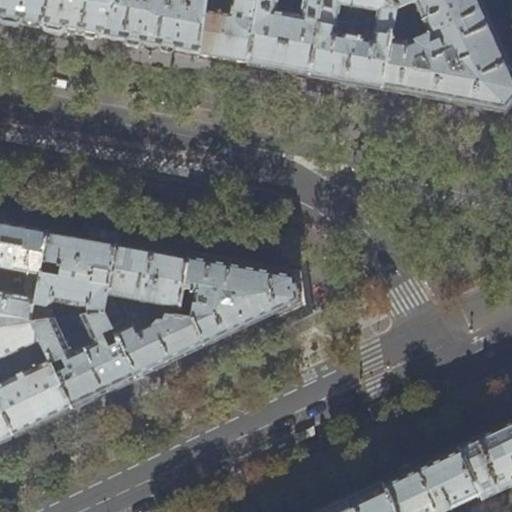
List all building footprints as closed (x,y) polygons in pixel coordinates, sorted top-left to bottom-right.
[(0,0),(0,20),(40,28),(46,0),(0,0)] [(46,0),(40,28),(69,33),(101,38),(107,0),(46,0)] [(134,44),(198,56),(205,0),(107,0),(101,38),(134,44)] [(246,65),(257,0),(231,0),(230,9),(225,8),(224,15),(215,13),(216,0),(205,0),(198,56),(218,60),(246,65)] [(257,0),(246,65),(278,71),(308,76),(322,0),(257,0)] [(381,89),(395,10),(381,0),(322,0),(308,76),(310,76),(333,81),(344,83),(381,89)] [(395,10),(381,89),(436,99),(505,112),(511,102),(511,73),(486,15),(478,0),(419,0),(414,3),(428,35),(406,45),(408,29),(403,29),(408,5),(395,10)] [(414,3),(419,0),(381,0),(395,10),(408,5),(414,3)] [(333,81),(310,76),(307,92),(330,97),(333,81)] [(0,278),(35,285),(47,232),(12,226),(0,223),(0,327),(31,323),(32,301),(0,295),(0,278)] [(89,227),(87,239),(115,244),(117,232),(89,227)] [(75,237),(47,232),(35,285),(32,301),(31,323),(32,323),(50,320),(51,310),(55,310),(59,304),(86,309),(87,315),(104,313),(116,245),(115,244),(87,239),(75,237)] [(298,302),(280,310),(287,326),(309,315),(304,280),(301,262),(193,242),(190,258),(245,268),(294,277),(298,302)] [(152,251),(116,245),(104,313),(178,317),(183,290),(188,258),(152,251)] [(190,258),(188,258),(183,290),(195,292),(190,320),(191,321),(203,346),(270,315),(280,310),(298,302),(294,277),(245,268),(190,258)] [(104,313),(87,315),(72,317),(75,324),(82,320),(93,344),(77,351),(75,346),(68,349),(54,320),(50,320),(32,323),(71,409),(95,397),(134,379),(104,313)] [(190,320),(178,317),(104,313),(134,379),(176,359),(203,346),(191,321),(190,320)] [(32,323),(31,323),(0,327),(0,360),(31,346),(40,366),(0,385),(0,410),(12,436),(47,420),(71,409),(32,323)] [(0,442),(12,436),(0,410),(0,442)] [(511,421),(487,433),(457,447),(482,500),(511,485),(511,421)] [(451,511),(450,509),(466,502),(469,509),(467,510),(468,511),(487,511),(482,500),(457,447),(433,458),(381,483),(395,511),(451,511)] [(319,511),(395,511),(381,483),(319,511)]
